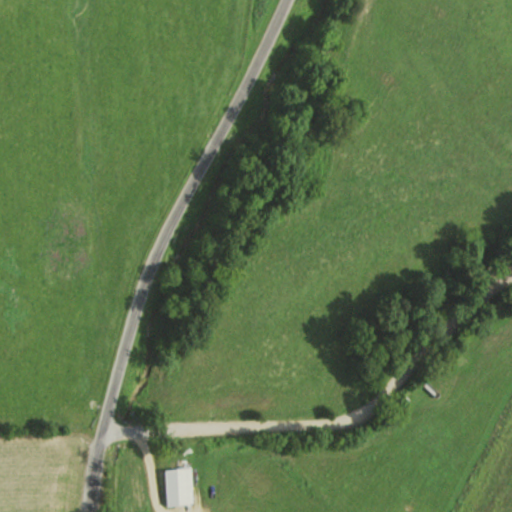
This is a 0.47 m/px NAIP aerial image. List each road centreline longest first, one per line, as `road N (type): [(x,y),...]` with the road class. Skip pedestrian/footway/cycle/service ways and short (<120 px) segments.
road 1 (residential): [(85,511),(123,336),(284,0)]
road 2 (residential): [(100,430),(304,422),(511,297)]
